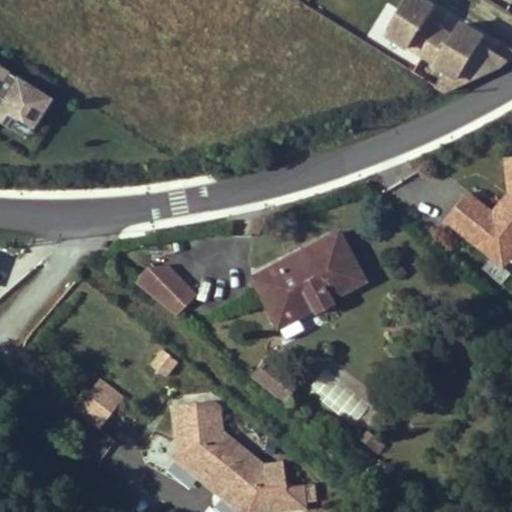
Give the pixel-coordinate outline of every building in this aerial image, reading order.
[(428,0),(427,0),(408,0),(388,33),(448,70),(463,79),(485,44),(489,38),(476,29),(465,23),(457,37),(429,20),(438,6),(428,0)] [(468,19),(465,23),(476,29),(478,26),(468,19)] [(508,58),(485,44),(463,79),(448,70),(437,88),(443,91),(506,61),(508,58)] [(0,124),(13,133),(21,120),(39,133),(54,109),(0,73),(0,124)] [(468,193),(446,219),(492,257),(504,243),(508,246),(511,245),(511,155),(507,156),(511,192),(511,198),(507,204),(502,203),(493,213),(468,193)] [(511,198),(511,192),(502,203),(507,204),(511,198)] [(338,231),(302,250),(308,260),(290,270),(284,260),(252,277),(270,312),(286,304),(293,319),(364,281),(338,231)] [(504,243),(492,257),(504,266),(511,256),(511,245),(508,246),(504,243)] [(302,250),(284,260),(290,270),(308,260),(302,250)] [(160,262),(137,284),(168,310),(185,324),(202,307),(160,262)] [(286,304),(270,312),(277,326),(293,319),(286,304)] [(163,352),(151,366),(164,376),(175,361),(163,352)] [(251,376),(283,403),(301,382),(269,355),(251,376)] [(100,430),(126,398),(102,378),(76,410),(100,430)] [(175,405),(178,434),(185,433),(188,457),(205,471),(200,477),(222,495),(226,489),(249,507),(271,505),(272,511),(309,509),(306,484),(289,486),(286,464),(265,466),(251,467),(243,461),(238,467),(222,453),(233,439),(223,431),(221,405),(215,401),(175,405)] [(180,462),(200,477),(205,471),(188,457),(185,433),(178,434),(180,462)] [(243,461),(251,467),(265,466),(233,439),(222,453),(238,467),(243,461)] [(249,507),(226,489),(222,495),(242,511),(272,511),(271,505),(249,507)]
